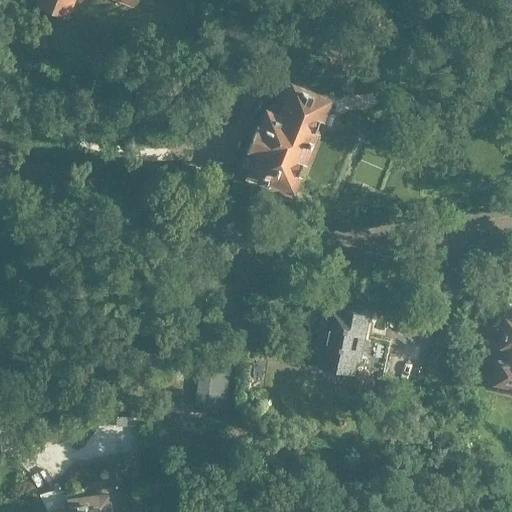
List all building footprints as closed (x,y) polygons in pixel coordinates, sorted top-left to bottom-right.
[(39,0),(37,5),(70,18),(76,0),(117,0),(132,6),(134,0),(39,0)] [(236,0),(259,8),(261,0),(236,0)] [(266,106),(248,150),(255,153),(249,170),(293,187),(330,95),(292,81),(290,85),(281,81),(270,108),(266,106)] [(490,309),(511,307),(511,284),(489,286),(490,309)] [(362,319),(330,312),(329,317),(325,316),(325,314),(324,313),(324,312),(323,310),(322,309),(320,308),(318,307),(317,307),(315,307),(313,307),(312,307),(311,308),(310,309),(309,310),(308,312),(307,313),(307,314),(307,316),(309,350),(315,350),(322,351),(319,364),(351,371),(351,368),(383,374),(390,340),(359,334),(362,319)] [(482,353),(511,358),(511,317),(506,316),(505,319),(495,317),(491,337),(500,339),(500,342),(492,340),(492,342),(484,341),(482,353)] [(511,358),(482,353),(480,361),(486,362),(482,380),(492,382),(493,383),(497,384),(495,393),(511,396),(511,358)] [(194,405),(230,410),(232,394),(227,393),(231,367),(224,366),(224,361),(200,357),(194,405)] [(48,511),(111,511),(109,494),(86,497),(86,505),(69,506),(69,511),(68,511),(67,490),(62,489),(57,489),(51,490),(41,494),(48,509),(48,511)]
